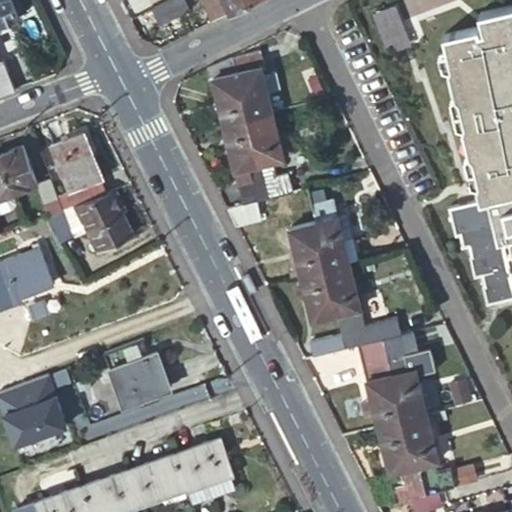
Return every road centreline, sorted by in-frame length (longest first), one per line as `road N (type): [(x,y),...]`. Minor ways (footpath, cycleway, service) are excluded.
road 1 (residential): [(126,87),(341,511)]
road 2 (residential): [(307,1),(511,428)]
road 3 (unknown): [(276,384),(18,491)]
road 4 (unknown): [(230,291),(9,372)]
road 5 (residential): [(126,87),(307,1)]
road 6 (residential): [(0,115),(118,71)]
